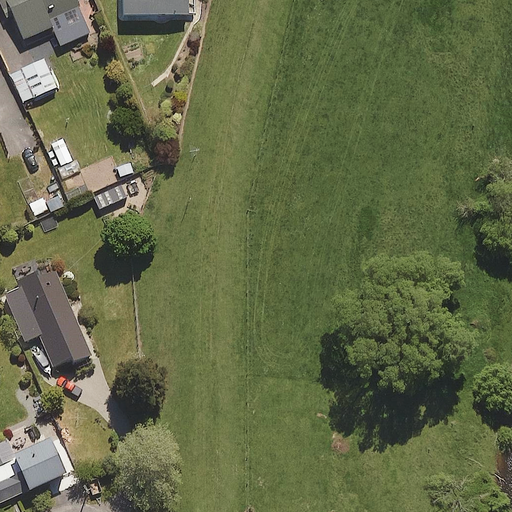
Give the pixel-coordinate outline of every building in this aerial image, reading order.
[(8,0),(25,42),(55,31),(62,49),(92,38),(77,0),(8,0)] [(122,0),(123,16),(194,13),(193,0),(122,0)] [(57,85),(44,57),(9,73),(22,101),(57,85)] [(123,198),(118,185),(93,196),(98,208),(123,198)] [(88,351),(53,266),(2,287),(24,340),(39,334),(52,365),(88,351)] [(0,501),(69,469),(52,433),(13,452),(7,438),(0,441),(0,501)]
